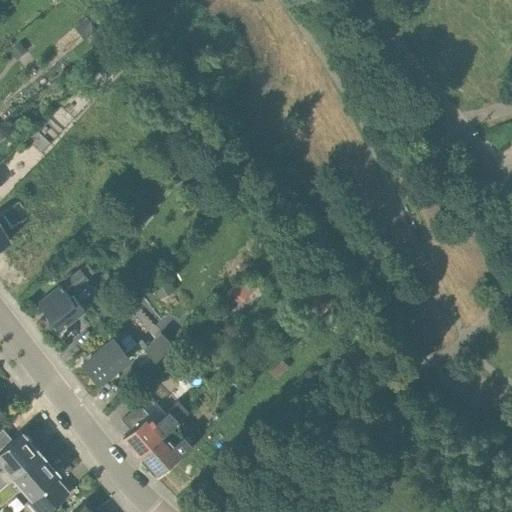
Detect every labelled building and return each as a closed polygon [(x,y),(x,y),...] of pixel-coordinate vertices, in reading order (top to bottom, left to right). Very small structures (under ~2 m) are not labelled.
[(87,17),(75,28),(85,40),(97,29),(87,17)] [(18,41),(8,48),(16,58),(25,50),(18,41)] [(201,154),(195,146),(189,151),(196,159),(201,154)] [(0,246),(10,240),(5,232),(30,217),(20,201),(0,212),(0,246)] [(81,268),(88,277),(94,272),(87,263),(81,268)] [(77,288),(89,278),(88,277),(81,268),(69,277),(77,288)] [(119,285),(127,295),(139,286),(131,276),(119,285)] [(238,304),(252,289),(242,279),(227,293),(238,304)] [(310,281),(297,296),(320,316),(332,301),(310,281)] [(44,299),(46,301),(41,305),(59,328),(84,308),(74,294),(71,296),(62,284),(44,299)] [(98,331),(113,315),(105,308),(90,324),(98,331)] [(128,326),(121,332),(136,349),(143,343),(128,326)] [(156,361),(173,344),(160,332),(144,349),(156,361)] [(86,364),(100,382),(130,358),(113,337),(99,348),(102,352),(86,364)] [(163,359),(165,362),(175,352),(173,349),(163,359)] [(138,455),(164,432),(187,410),(178,400),(165,412),(149,395),(121,419),(131,430),(122,437),(138,455)] [(215,411),(212,415),(213,420),(218,421),(222,417),(220,412),(215,411)] [(0,488),(40,453),(22,432),(13,440),(3,429),(0,431),(0,459),(4,464),(0,467),(0,488)] [(164,432),(138,455),(157,476),(192,446),(188,439),(184,434),(173,442),(164,432)] [(79,452),(86,446),(78,436),(71,441),(79,452)] [(0,488),(0,506),(23,486),(33,498),(28,502),(36,511),(46,511),(69,493),(56,478),(59,475),(40,453),(0,488)]
